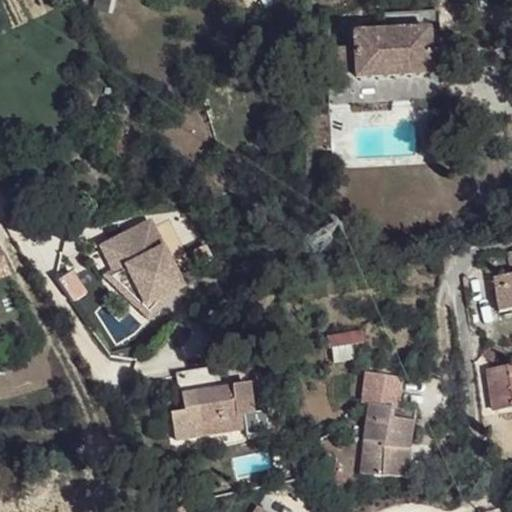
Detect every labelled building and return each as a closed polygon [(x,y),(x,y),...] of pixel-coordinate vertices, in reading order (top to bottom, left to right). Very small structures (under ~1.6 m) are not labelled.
[(439,12),(418,13),(425,76),(442,75),(439,12)] [(425,76),(418,13),(382,16),(383,34),(353,36),(354,50),(336,51),(338,67),(355,66),(356,77),(356,81),(425,76)] [(355,66),(338,67),(339,78),(356,77),(355,66)] [(95,252),(134,321),(188,291),(149,222),(95,252)] [(511,258),(507,260),(510,276),(496,279),(497,289),(493,290),(498,318),(511,315),(511,258)] [(359,334),(326,340),(328,351),(361,345),(359,334)] [(495,413),(511,409),(511,395),(507,370),(487,374),(495,413)] [(407,387),(371,382),(360,479),(411,484),(419,414),(404,412),(407,387)] [(183,408),(194,406),(199,438),(223,433),(238,430),(244,429),(242,416),(254,414),(252,398),(248,399),(245,385),(216,390),(199,393),(198,384),(179,389),(183,408)] [(296,471),(308,465),(297,443),(285,449),(296,471)] [(325,467),(332,487),(345,483),(338,462),(325,467)]
